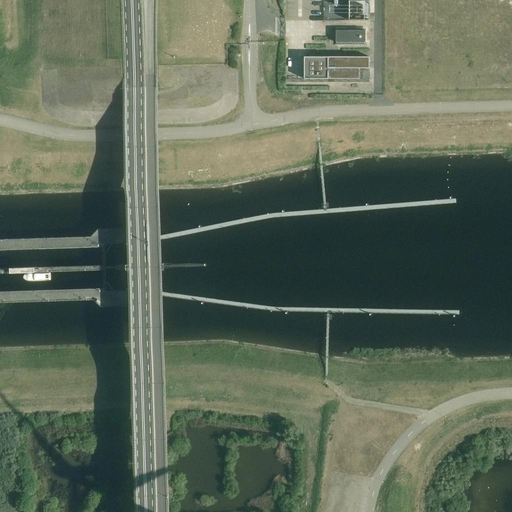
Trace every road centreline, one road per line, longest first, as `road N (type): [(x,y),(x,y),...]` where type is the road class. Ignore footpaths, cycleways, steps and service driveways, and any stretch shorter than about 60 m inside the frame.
road 1 (primary): [(148,511),(131,0)]
road 2 (unclassified): [(163,511),(150,0)]
